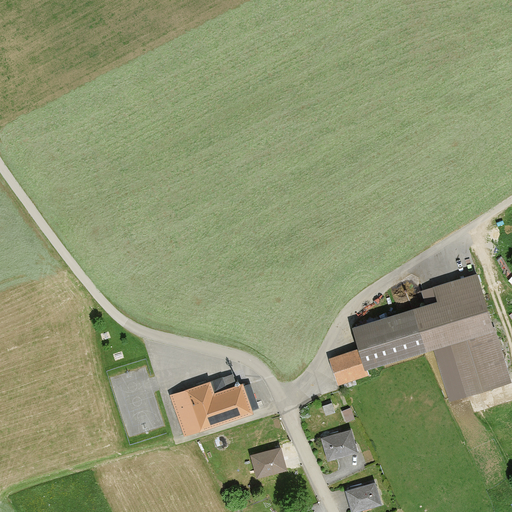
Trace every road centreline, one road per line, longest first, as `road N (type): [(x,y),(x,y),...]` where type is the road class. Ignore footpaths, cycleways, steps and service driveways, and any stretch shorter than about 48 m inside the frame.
road 1 (residential): [(478,222),(365,295),(311,373),(282,397)]
road 2 (residential): [(282,397),(247,358),(146,332),(109,308)]
road 3 (unclassified): [(109,308),(0,163)]
road 4 (residential): [(334,511),(282,397)]
road 5 (track): [(511,342),(461,233)]
